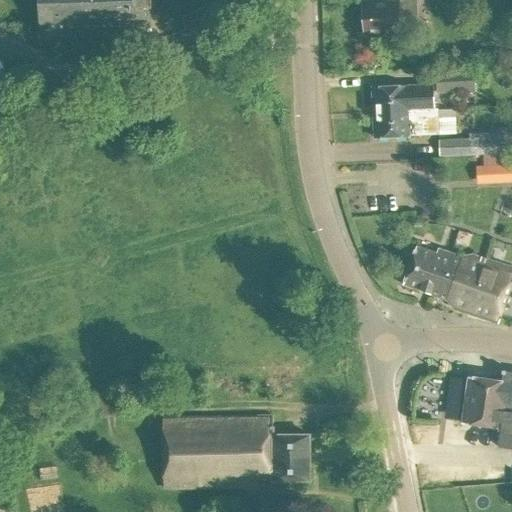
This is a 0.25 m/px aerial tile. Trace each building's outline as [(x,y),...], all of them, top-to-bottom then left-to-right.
[(150,0),(39,0),(40,38),(151,35),(150,0)] [(424,0),(400,0),(401,1),(365,3),(366,35),(401,33),(400,16),(417,15),(417,5),(425,5),(424,0)] [(473,70),(459,70),(460,91),(474,90),(473,70)] [(375,112),(409,111),(409,105),(424,104),(433,104),(433,85),(408,86),(408,85),(374,87),(375,112)] [(438,116),(425,116),(410,117),(409,111),(375,112),(376,138),(410,136),(426,135),(439,135),(438,116)] [(484,154),(484,156),(502,155),(502,154),(504,154),(503,132),(469,134),(469,138),(439,140),(440,156),(484,154)] [(502,155),(484,156),(484,165),(477,166),(477,184),(511,182),(511,163),(509,164),(508,155),(502,156),(502,155)] [(437,254),(417,247),(404,285),(447,300),(454,309),(500,324),(511,285),(511,268),(469,254),(467,260),(438,250),(437,254)] [(511,437),(511,374),(504,373),(502,382),(469,378),(463,423),(503,429),(502,436),(511,437)] [(114,390),(68,397),(71,422),(117,415),(114,390)] [(273,436),(273,417),(163,418),(166,487),(257,487),(257,484),(274,484),(274,481),(311,481),(310,435),(273,436)] [(267,496),(256,496),(256,511),(268,511),(267,496)]
